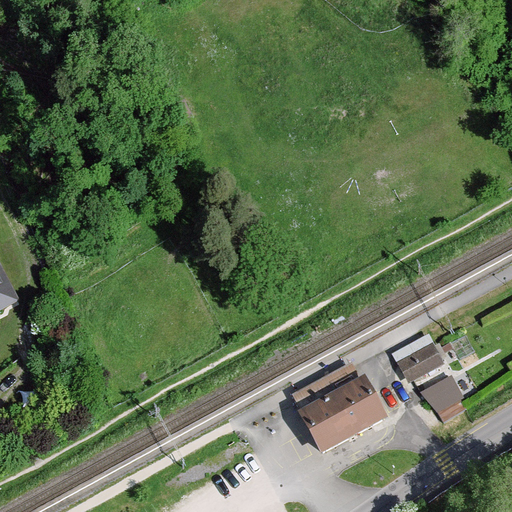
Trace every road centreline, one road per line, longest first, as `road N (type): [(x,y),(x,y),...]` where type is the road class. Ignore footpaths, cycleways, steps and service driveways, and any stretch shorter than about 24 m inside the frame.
road 1 (track): [(511,203),(0,477)]
road 2 (tertiary): [(370,511),(511,423)]
